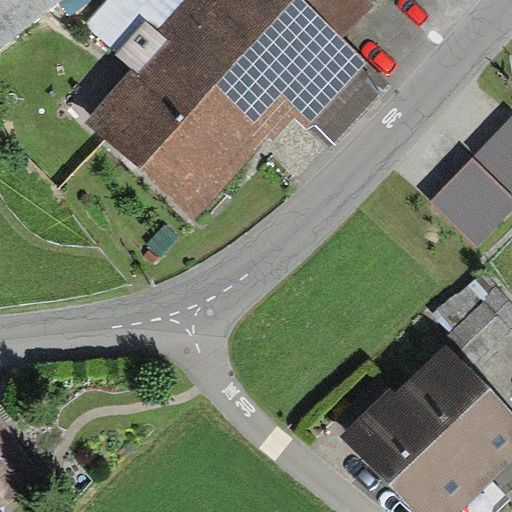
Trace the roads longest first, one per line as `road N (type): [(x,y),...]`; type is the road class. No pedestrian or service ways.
road 1 (residential): [(511,2),(314,217),(233,282),(182,310)]
road 2 (residential): [(182,310),(213,381),(356,511)]
road 3 (residential): [(182,310),(0,335)]
